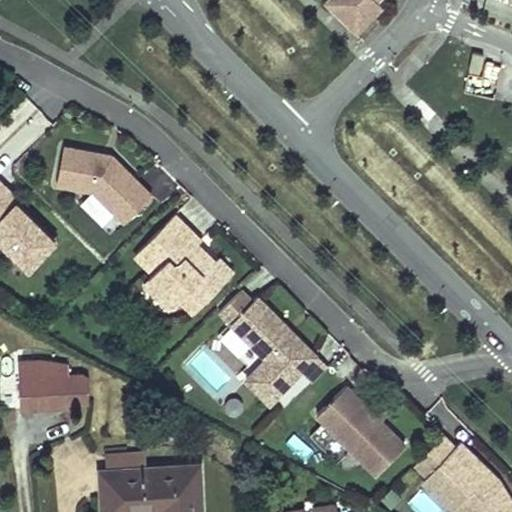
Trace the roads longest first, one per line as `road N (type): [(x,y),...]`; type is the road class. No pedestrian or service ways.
road 1 (residential): [(0,51),(125,116),(372,357),(396,371),(425,373),(495,357),(507,346)]
road 2 (residential): [(507,346),(297,135)]
road 3 (residential): [(297,135),(160,0)]
road 4 (residential): [(297,135),(406,26),(421,0)]
